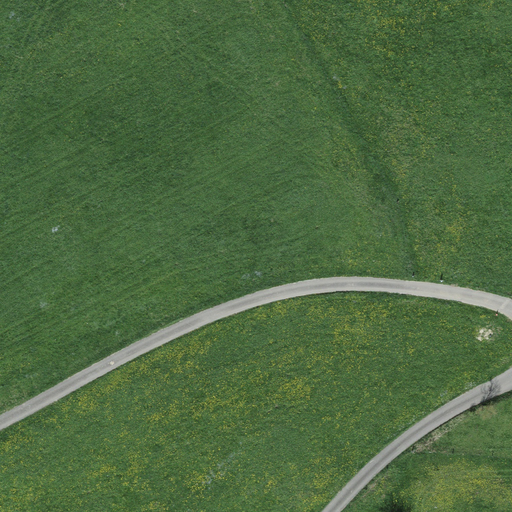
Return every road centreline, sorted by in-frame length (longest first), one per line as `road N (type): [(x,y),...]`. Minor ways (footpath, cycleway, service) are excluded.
road 1 (residential): [(0,424),(137,348),(225,310),(317,284),(396,287),(511,313)]
road 2 (unclassified): [(511,374),(434,418),(331,511)]
